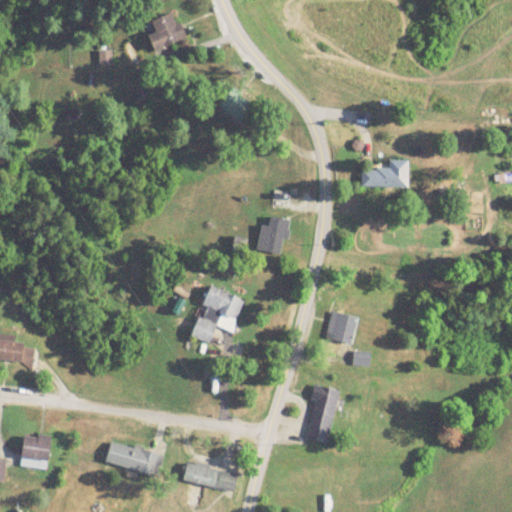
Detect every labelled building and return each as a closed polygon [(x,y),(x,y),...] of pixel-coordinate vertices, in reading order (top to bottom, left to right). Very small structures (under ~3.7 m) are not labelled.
[(158,51),(187,38),(175,11),(146,24),(158,51)] [(100,51),(100,65),(111,65),(111,51),(100,51)] [(218,106),(242,124),(255,105),(231,87),(218,106)] [(408,160),(389,160),(389,169),(362,169),(362,187),(408,187),(408,160)] [(269,225),(261,224),(257,251),(284,254),(289,219),(271,217),(269,225)] [(203,305),(207,307),(203,318),(198,316),(191,335),(211,342),(217,326),(232,331),(243,298),(210,286),(203,305)] [(326,341),(353,345),(357,316),(331,312),(326,341)] [(26,337),(0,341),(0,361),(1,368),(30,363),(26,337)] [(328,443),(340,390),(316,385),(304,438),(328,443)] [(48,469),(52,436),(25,433),(21,466),(48,469)] [(106,464),(158,476),(164,454),(111,441),(106,464)] [(234,491),(238,472),(186,462),(182,481),(234,491)]
